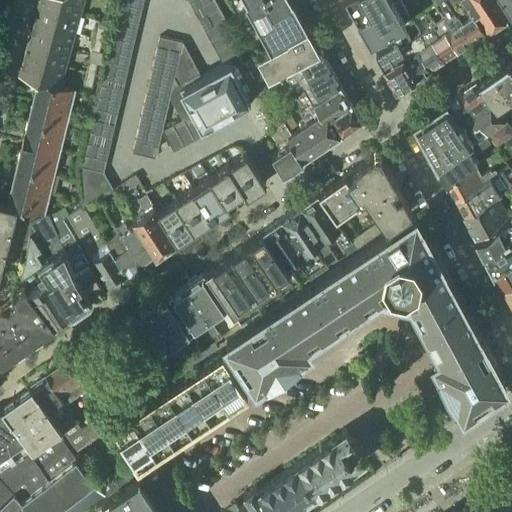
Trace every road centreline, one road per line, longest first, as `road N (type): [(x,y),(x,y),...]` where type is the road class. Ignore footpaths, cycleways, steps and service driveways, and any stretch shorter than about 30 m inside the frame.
road 1 (residential): [(389,119),(0,382)]
road 2 (residential): [(511,342),(389,119)]
road 3 (residential): [(187,511),(369,396)]
road 4 (residential): [(354,511),(511,402)]
road 5 (residential): [(511,34),(389,119)]
road 6 (residential): [(389,119),(325,0)]
